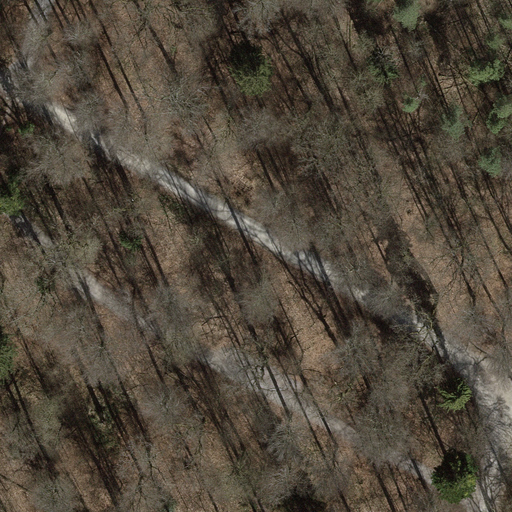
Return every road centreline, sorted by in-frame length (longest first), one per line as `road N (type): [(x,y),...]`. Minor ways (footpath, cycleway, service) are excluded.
road 1 (track): [(511,389),(0,78)]
road 2 (track): [(0,198),(137,324),(253,378),(482,506)]
road 3 (track): [(0,129),(44,0)]
